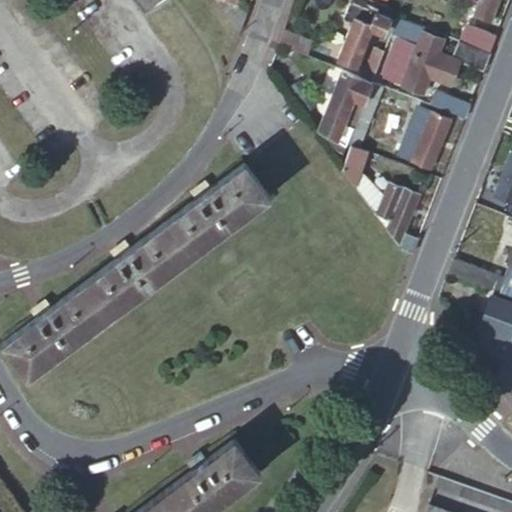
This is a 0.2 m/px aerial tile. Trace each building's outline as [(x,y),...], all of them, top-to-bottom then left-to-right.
[(136,0),(146,14),(164,0),(136,0)] [(218,0),(242,31),(249,12),(239,0),(218,0)] [(493,21),(500,0),(481,0),(476,14),(493,21)] [(386,34),(392,17),(352,1),(345,19),(354,22),(340,61),(358,67),(373,28),(386,34)] [(485,70),(492,52),(457,38),(400,16),(394,31),(422,41),(421,45),(399,37),(384,76),(423,91),(430,76),(451,84),(461,61),(485,70)] [(492,52),(498,35),(464,22),(457,38),(492,52)] [(284,29),(279,43),(308,55),(313,40),(284,29)] [(377,47),(366,77),(375,81),(387,51),(377,47)] [(319,125),(334,144),(342,153),(344,153),(352,131),(340,126),(351,100),(366,106),(368,99),(375,81),(366,77),(341,68),(319,125)] [(432,104),(466,117),(472,102),(438,89),(432,104)] [(368,99),(366,106),(361,117),(370,119),(376,102),(368,99)] [(431,168),(452,117),(433,110),(432,113),(420,108),(402,152),(415,157),(413,161),(431,168)] [(351,142),(353,143),(360,145),(363,139),(354,135),(351,142)] [(344,168),(357,186),(372,150),(360,145),(353,143),(344,168)] [(334,144),(329,148),(334,154),(338,151),(334,144)] [(511,152),(510,151),(495,192),(511,198),(511,152)] [(31,373),(268,196),(245,164),(210,189),(206,183),(195,191),(200,197),(132,247),(128,241),(116,249),(121,255),(52,306),(48,301),(38,308),(42,314),(6,340),(31,373)] [(403,248),(415,251),(421,237),(407,232),(422,194),(391,181),(377,213),(403,248)] [(511,277),(456,257),(450,273),(511,295),(511,277)] [(511,338),(511,348),(500,379),(511,394),(511,390),(511,304),(492,296),(481,327),(511,338)] [(204,511),(259,472),(235,440),(206,460),(202,456),(192,463),(196,469),(137,511),(204,511)] [(511,511),(511,505),(444,482),(440,492),(497,511),(511,511)]
